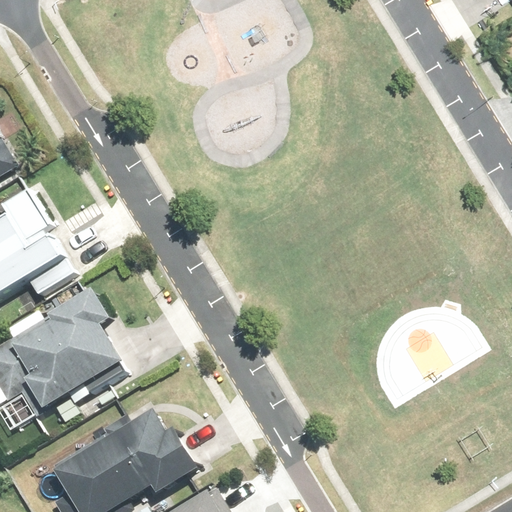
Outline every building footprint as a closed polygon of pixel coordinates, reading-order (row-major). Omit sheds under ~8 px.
[(0,177),(16,168),(3,144),(10,141),(0,123),(0,177)] [(0,293),(24,279),(31,291),(74,266),(25,184),(0,198),(0,206),(7,218),(0,221),(0,293)] [(114,322),(92,287),(50,312),(56,322),(31,337),(26,329),(0,344),(0,396),(4,403),(32,385),(48,412),(126,364),(104,328),(114,322)] [(187,437),(173,415),(148,430),(140,417),(114,431),(117,436),(66,466),(94,511),(129,511),(173,486),(178,497),(220,472),(196,432),(187,437)] [(240,511),(229,493),(198,511),(240,511)]
